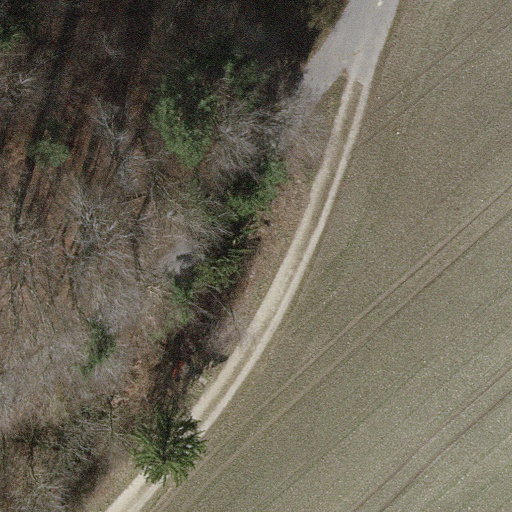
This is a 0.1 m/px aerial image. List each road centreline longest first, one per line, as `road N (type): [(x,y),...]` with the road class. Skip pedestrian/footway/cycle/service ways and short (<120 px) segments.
road 1 (track): [(360,33),(342,148),(275,318),(198,439),(131,511)]
road 2 (track): [(360,33),(186,254),(0,411)]
